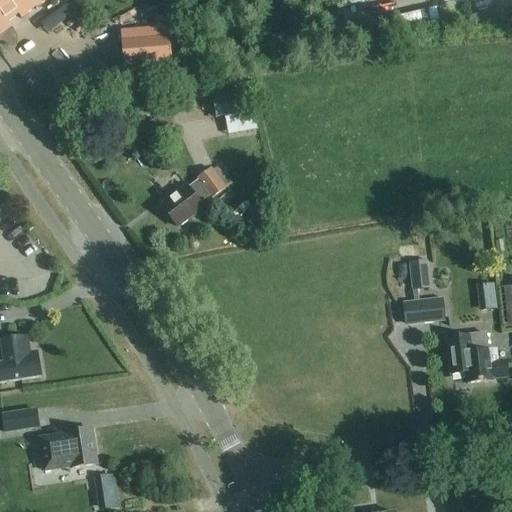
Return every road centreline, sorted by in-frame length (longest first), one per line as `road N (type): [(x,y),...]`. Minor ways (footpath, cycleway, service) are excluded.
road 1 (tertiary): [(250,484),(205,397),(0,102)]
road 2 (residential): [(250,484),(338,459),(511,442)]
